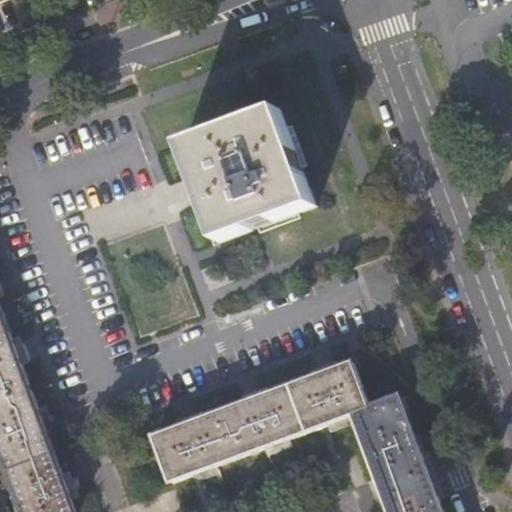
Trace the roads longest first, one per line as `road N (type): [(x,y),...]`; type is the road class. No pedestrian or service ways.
road 1 (tertiary): [(376,0),(511,373)]
road 2 (tertiary): [(0,94),(271,0)]
road 3 (residential): [(471,511),(383,284)]
